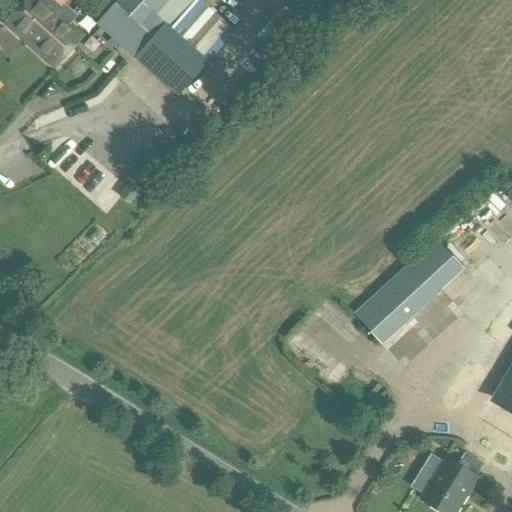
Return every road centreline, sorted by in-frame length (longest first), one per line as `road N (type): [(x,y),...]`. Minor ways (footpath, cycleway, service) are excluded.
road 1 (unclassified): [(286,511),(0,336)]
road 2 (unknown): [(400,430),(395,417),(415,369),(511,253)]
road 3 (unknown): [(400,430),(438,420),(502,364)]
